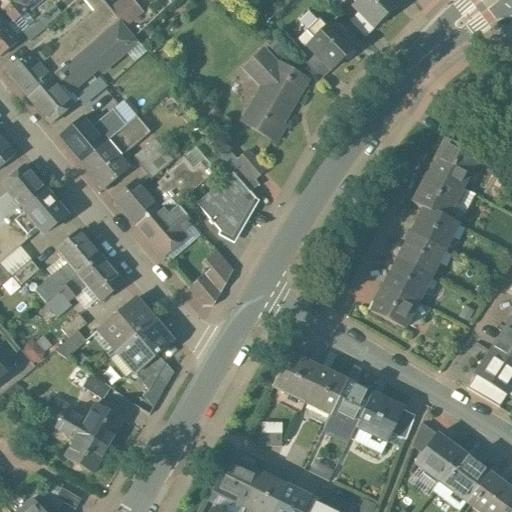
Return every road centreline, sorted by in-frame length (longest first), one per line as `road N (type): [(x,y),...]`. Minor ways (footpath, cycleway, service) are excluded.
road 1 (residential): [(0,100),(222,354)]
road 2 (residential): [(445,36),(368,116),(257,293)]
road 3 (residential): [(257,293),(511,438)]
road 4 (residential): [(222,354),(132,511)]
